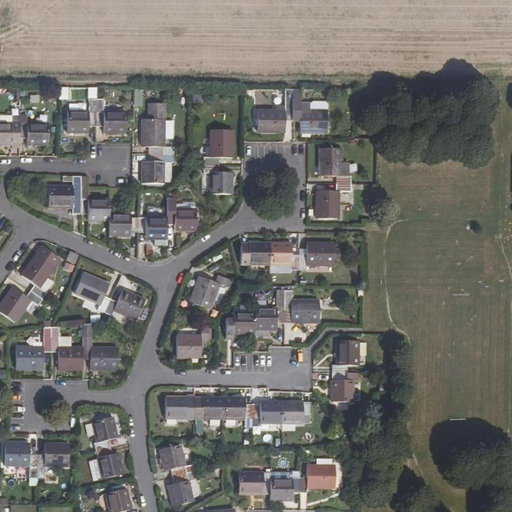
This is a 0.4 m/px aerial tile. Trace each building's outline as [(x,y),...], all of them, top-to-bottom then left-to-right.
[(309,112),(309,105),(300,105),(300,90),(292,90),(292,103),(292,118),(299,118),(299,132),(327,133),(327,112),(309,112)] [(142,106),(143,91),(134,91),(133,106),(142,106)] [(103,118),(103,133),(125,133),(125,111),(103,111),(103,102),(95,103),(96,118),(103,118)] [(327,112),(327,105),(324,102),(312,102),(309,105),(309,112),(327,112)] [(67,111),(67,133),(88,133),(89,117),(96,118),(95,103),(88,103),(88,112),(67,111)] [(263,111),(263,132),(284,132),(284,118),(292,118),(292,103),(285,103),(284,112),(263,111)] [(11,115),(0,115),(0,122),(11,123),(11,115)] [(0,122),(0,143),(11,144),(11,138),(19,138),(19,123),(19,115),(11,115),(11,123),(0,122)] [(19,123),(19,138),(26,138),(26,144),(48,144),(49,124),(27,123),(27,115),(19,115),(19,123)] [(149,147),(149,155),(164,155),(164,126),(142,126),(142,147),(149,147)] [(205,158),(205,166),(220,166),(220,158),(232,158),(232,131),(212,131),(211,158),(205,158)] [(347,176),(348,163),(340,163),(341,150),(320,149),(319,177),(336,177),(336,184),(350,184),(350,176),(347,176)] [(142,162),(142,183),(164,184),(164,155),(149,155),(149,162),(142,162)] [(212,173),(211,194),(232,195),(232,174),(220,173),(220,166),(205,166),(205,173),(212,173)] [(80,199),(80,177),(73,177),(73,187),(61,187),(52,187),(51,205),(73,205),(73,214),(80,214),(80,199)] [(73,187),(73,177),(62,177),(61,187),(73,187)] [(94,199),(94,188),(87,188),(87,177),(80,177),(80,199),(80,214),(88,214),(88,220),(109,221),(109,214),(109,199),(94,199)] [(338,219),(338,192),(350,192),(350,184),(336,184),(336,192),(317,192),(316,219),(338,219)] [(167,218),(167,224),(174,223),(173,230),(195,230),(195,209),(167,209),(167,218)] [(109,221),(109,236),(130,236),(130,232),(138,232),(138,217),(130,217),(130,215),(109,214),(109,221)] [(138,217),(138,232),(145,232),(145,238),(166,239),(167,224),(167,218),(138,217)] [(242,249),(241,264),(270,264),(270,243),(249,243),(249,249),(242,249)] [(270,243),(270,264),(291,264),(291,268),(298,268),(299,253),(292,253),(292,244),(270,243)] [(299,253),(298,268),(306,268),(306,264),(328,265),(328,260),(328,250),(328,244),(306,243),(306,254),(299,253)] [(35,286),(31,292),(44,301),(48,295),(46,293),(39,288),(59,259),(41,247),(21,276),(35,286)] [(72,253),(68,260),(74,263),(78,255),(72,253)] [(84,274),(75,293),(100,304),(98,309),(105,311),(112,297),(105,294),(109,285),(84,274)] [(199,276),(189,302),(210,310),(219,284),(227,287),(230,280),(216,275),(213,282),(199,276)] [(46,278),(39,288),(46,293),(53,283),(46,278)] [(13,288),(0,306),(0,313),(14,323),(30,300),(39,307),(44,301),(31,292),(27,298),(13,288)] [(112,297),(105,311),(113,315),(115,310),(136,320),(145,300),(123,290),(119,301),(112,297)] [(284,335),(291,335),(292,323),(319,323),(319,302),(292,302),(291,320),(284,320),(284,335)] [(284,335),(284,320),(277,320),(277,314),(255,315),(255,319),(255,335),(269,335),(284,335)] [(226,325),(226,339),(255,340),(255,335),(255,319),(234,319),(234,325),(226,325)] [(91,340),(91,324),(83,325),(82,340),(82,348),(83,355),(91,354),(91,369),(117,370),(118,348),(91,348),(91,340)] [(59,354),(59,369),(82,369),(83,355),(82,348),(70,348),(58,348),(58,337),(58,327),(51,328),(51,340),(51,354),(59,354)] [(179,336),(179,357),(200,358),(200,346),(208,346),(208,331),(201,331),(201,337),(179,336)] [(70,337),(58,337),(58,348),(70,348),(70,337)] [(16,347),(16,369),(43,369),(43,354),(51,354),(51,340),(44,339),(44,348),(16,347)] [(333,366),(333,373),(347,374),(347,366),(360,366),(360,343),(339,343),(339,366),(333,366)] [(333,373),(332,402),(353,403),(354,382),(347,381),(347,374),(333,373)] [(161,398),(161,420),(194,420),(194,404),(187,405),(187,399),(161,398)] [(194,404),(194,420),(223,421),(224,399),(201,399),(201,405),(194,404)] [(224,399),(223,421),(252,420),(252,405),(244,405),(244,399),(224,399)] [(252,405),(252,420),(259,420),(259,424),(281,424),(281,403),(260,403),(260,405),(252,405)] [(281,403),(281,424),(303,424),(303,417),(310,417),(310,403),(281,403)] [(89,423),(96,451),(110,447),(108,440),(114,439),(109,418),(89,423)] [(5,445),(5,466),(30,466),(29,469),(37,468),(37,453),(30,453),(30,445),(5,445)] [(37,453),(37,468),(44,469),(44,466),(69,466),(69,445),(44,445),(44,454),(37,453)] [(96,451),(102,479),(122,474),(117,454),(112,455),(110,447),(96,451)] [(171,471),(172,477),(186,474),(180,447),(160,452),(164,472),(171,471)] [(299,478),(299,492),(307,492),(307,487),(334,488),(334,467),(307,467),(307,478),(299,478)] [(168,486),(172,506),(193,501),(186,474),(172,477),(174,485),(168,486)] [(240,474),(239,495),(270,495),(270,480),(270,474),(263,474),(240,474)] [(270,495),(270,501),(292,501),(292,492),(299,492),(299,478),(292,478),(292,480),(270,480),(270,495)] [(105,494),(109,511),(125,511),(130,510),(125,489),(105,494)]
